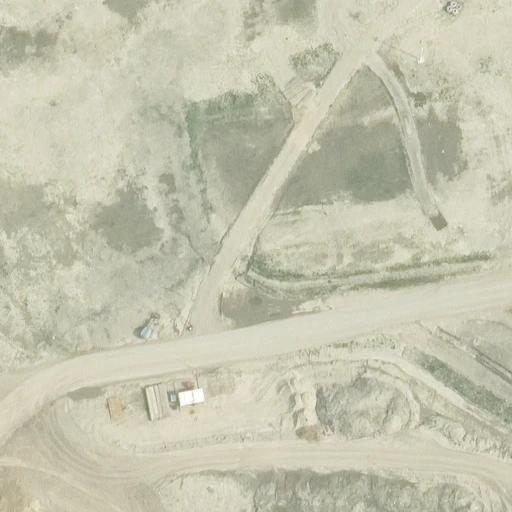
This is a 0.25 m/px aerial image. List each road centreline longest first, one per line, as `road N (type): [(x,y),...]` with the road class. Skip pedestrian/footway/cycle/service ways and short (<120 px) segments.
road 1 (motorway): [(511,66),(328,95),(0,172)]
road 2 (motorway): [(0,237),(103,207),(511,140)]
